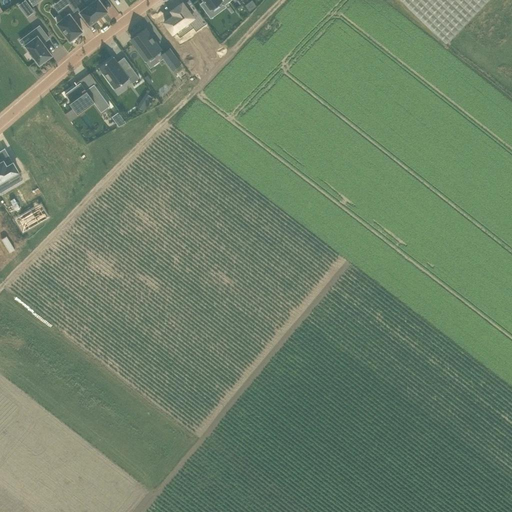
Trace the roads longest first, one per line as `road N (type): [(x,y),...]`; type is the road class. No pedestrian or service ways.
road 1 (track): [(280,0),(0,287)]
road 2 (residential): [(153,0),(0,122)]
